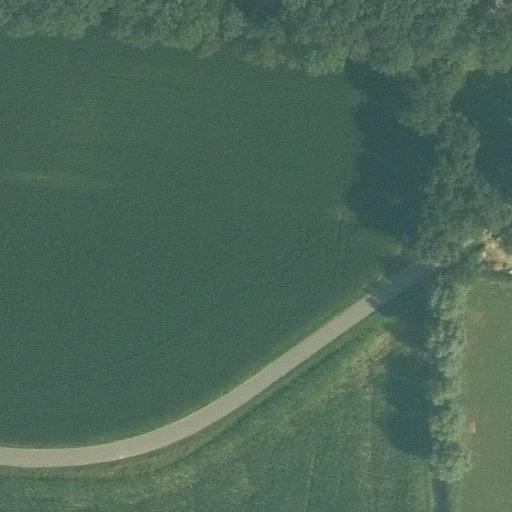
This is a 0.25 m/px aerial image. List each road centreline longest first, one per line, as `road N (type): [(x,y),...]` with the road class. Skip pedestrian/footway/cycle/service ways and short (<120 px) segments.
road 1 (unclassified): [(0,459),(104,458),(214,415),(511,206)]
road 2 (unknown): [(434,261),(444,511)]
